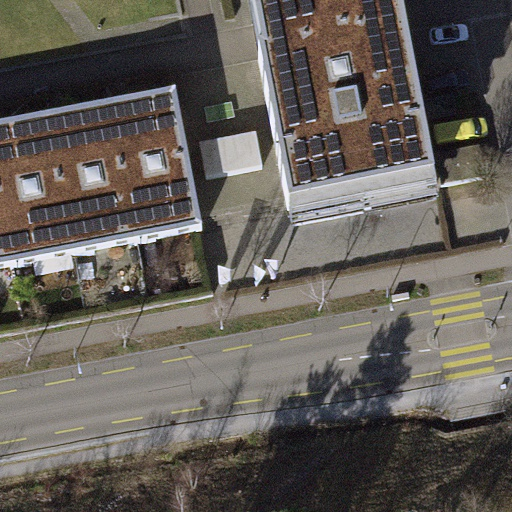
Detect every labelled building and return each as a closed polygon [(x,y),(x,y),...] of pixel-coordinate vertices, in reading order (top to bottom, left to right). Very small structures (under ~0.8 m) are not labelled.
[(270,0),(274,22),(254,26),(261,60),(289,216),(428,191),(400,37),(392,0),(270,0)] [(176,91),(114,103),(141,241),(197,230),(203,228),(176,91)] [(114,103),(52,115),(79,253),(141,241),(114,103)] [(52,115),(0,125),(0,177),(17,265),(79,253),(52,115)] [(252,134),(201,146),(208,179),(259,167),(252,134)] [(478,146),(439,153),(445,184),(483,177),(478,146)] [(0,177),(0,268),(17,265),(0,177)]
